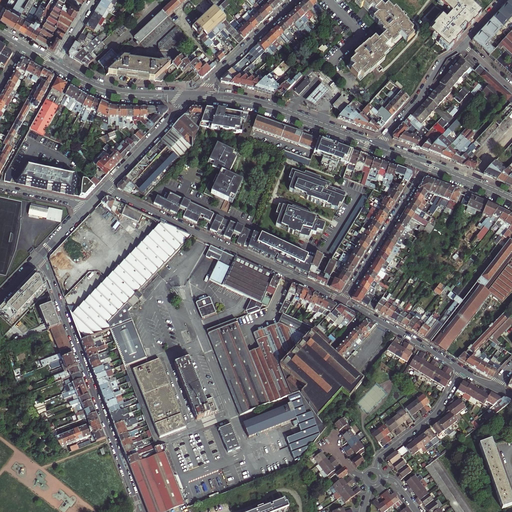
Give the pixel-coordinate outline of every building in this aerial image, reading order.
[(8,0),(8,1),(5,7),(1,16),(9,21),(14,24),(25,6),(22,4),(23,0),(8,0)] [(19,27),(32,7),(35,0),(34,0),(28,0),(25,6),(14,24),(18,26),(19,27)] [(54,33),(57,25),(63,7),(65,0),(78,0),(83,3),(84,1),(84,0),(57,0),(55,5),(36,37),(44,42),(49,45),(54,33)] [(99,5),(98,6),(107,11),(111,4),(104,0),(103,0),(101,3),(100,5),(99,5)] [(141,43),(168,17),(186,0),(174,0),(162,12),(134,39),(138,42),(136,44),(138,46),(141,43)] [(243,0),(251,8),(252,7),(254,7),(257,10),(255,12),(257,14),(264,21),(267,19),(269,17),(265,13),(265,14),(261,10),(255,3),(252,0),(243,0)] [(271,15),(273,13),(267,5),(261,0),(258,3),(257,2),(255,3),(261,10),(265,14),(265,13),(269,17),(271,15)] [(267,0),(270,2),(276,10),(277,9),(281,5),(277,0),(267,0)] [(304,0),(303,1),(301,3),(309,11),(311,9),(315,14),(317,12),(306,0),(304,0)] [(306,0),(317,12),(319,14),(324,9),(314,0),(306,0)] [(355,0),(356,1),(361,6),(363,5),(366,9),(367,10),(372,14),(371,15),(379,24),(377,25),(379,27),(380,28),(381,29),(383,31),(382,32),(385,36),(381,40),(378,37),(372,42),(369,45),(368,43),(362,49),(362,48),(357,52),(353,56),(355,59),(346,67),(360,81),(368,73),(369,75),(376,69),(379,73),(383,70),(378,65),(384,60),(383,59),(404,39),(408,43),(417,34),(411,27),(412,26),(405,19),(408,16),(405,13),(402,16),(397,10),(394,12),(385,2),(387,1),(386,0),(355,0)] [(438,0),(437,2),(446,10),(427,31),(431,35),(448,51),(457,41),(478,19),(483,14),(468,0),(438,0)] [(511,16),(511,0),(509,0),(487,24),(472,40),(482,49),(511,16)] [(80,8),(68,1),(64,7),(76,15),(76,14),(78,11),(80,8)] [(229,5),(225,1),(221,5),(224,9),(229,5)] [(34,36),(36,37),(55,5),(49,2),(42,14),(30,33),(34,36)] [(276,10),(270,2),(267,5),(273,13),(274,12),(276,10)] [(313,20),(315,18),(309,11),(301,3),(299,5),(297,6),(305,15),(307,13),(311,18),(313,20)] [(97,10),(95,13),(103,18),(107,11),(98,6),(98,7),(99,8),(97,10)] [(310,19),(305,15),(297,6),(295,8),(293,10),(305,23),(310,19)] [(25,30),(34,15),(31,13),(34,8),(32,7),(19,27),(23,29),(25,30)] [(64,7),(63,7),(57,25),(67,31),(67,30),(69,26),(70,25),(71,22),(72,20),(73,20),(73,19),(76,15),(64,7)] [(212,34),(216,29),(221,25),(226,21),(214,9),(193,29),(200,37),(198,39),(203,45),(208,40),(207,39),(212,34)] [(305,23),(293,10),(291,13),(288,15),(297,26),(302,31),(304,29),(309,34),(312,31),(305,23)] [(37,17),(34,15),(25,30),(29,32),(30,33),(42,14),(39,12),(37,17)] [(103,18),(95,13),(94,13),(95,14),(93,17),(92,19),(91,18),(90,20),(98,25),(103,18)] [(257,14),(252,19),(256,22),(255,23),(258,27),(261,24),(264,21),(257,14)] [(284,19),(281,22),(291,32),(295,37),(296,36),(295,34),(297,32),(294,29),(297,26),(288,15),(284,19)] [(168,17),(141,43),(145,48),(173,22),(168,17)] [(254,31),(247,23),(241,18),(236,22),(242,28),(246,32),(245,32),(249,36),(252,33),(254,31)] [(256,22),(252,19),(251,19),(247,23),(254,31),(257,28),(258,27),(255,23),(256,22)] [(94,32),(98,25),(90,20),(89,21),(90,21),(88,26),(87,27),(87,26),(86,27),(94,32)] [(221,25),(225,29),(240,44),(243,41),(244,40),(237,33),(226,21),(221,25)] [(242,28),(236,22),(235,24),(236,25),(235,25),(240,30),(237,33),(244,40),(247,38),(249,36),(245,32),(246,32),(242,28)] [(291,32),(281,22),(279,24),(277,25),(287,36),(291,32)] [(339,35),(343,31),(336,23),(332,27),(339,35)] [(67,31),(57,25),(54,33),(58,35),(60,33),(63,35),(65,33),(66,31),(67,31)] [(223,31),(225,29),(221,25),(216,29),(226,40),(228,37),(223,31)] [(275,27),(273,29),(281,36),(283,39),(287,43),(291,40),(287,36),(277,25),(275,27)] [(122,31),(119,27),(115,31),(120,36),(124,33),(122,31)] [(182,32),(183,32),(180,28),(179,29),(179,28),(175,28),(175,32),(172,31),(172,34),(169,34),(169,38),(165,37),(165,41),(162,40),(162,44),(159,44),(159,51),(168,51),(169,48),(172,48),(172,45),(175,45),(175,42),(178,42),(178,38),(181,39),(182,32)] [(226,40),(216,29),(212,34),(216,38),(218,36),(228,47),(230,46),(231,45),(226,40)] [(270,32),(277,40),(281,36),(273,29),(272,31),(270,32)] [(511,29),(488,55),(511,77),(511,29)] [(267,35),(266,36),(275,46),(279,43),(277,40),(270,32),(267,35)] [(56,47),(63,35),(60,33),(58,35),(54,33),(49,45),(52,47),(53,47),(56,47)] [(215,47),(217,45),(213,40),(215,39),(216,38),(212,34),(207,39),(208,40),(213,45),(215,47)] [(262,39),(272,50),(275,46),(266,36),(264,38),(262,39)] [(93,42),(74,59),(79,62),(81,63),(103,43),(97,37),(93,42)] [(74,59),(93,42),(87,38),(84,42),(78,39),(69,54),(69,55),(69,57),(70,57),(73,59),(74,59)] [(272,50),(262,39),(259,42),(258,43),(265,51),(268,54),(272,50)] [(213,45),(208,40),(203,45),(212,54),(214,51),(211,47),(213,45)] [(105,46),(103,43),(81,63),(85,66),(87,67),(97,58),(95,55),(96,54),(97,54),(105,46)] [(224,81),(230,83),(249,66),(265,51),(258,43),(250,51),(254,56),(238,70),(236,72),(234,70),(235,69),(233,67),(221,79),(221,81),(224,81)] [(173,64),(177,69),(178,70),(179,68),(182,65),(181,64),(185,61),(186,61),(194,53),(197,51),(198,49),(194,44),(191,47),(194,49),(187,56),(184,53),(173,64)] [(317,48),(322,53),(327,47),(325,44),(323,45),(322,44),(317,48)] [(0,67),(4,70),(13,55),(12,52),(0,45),(0,67)] [(112,61),(115,57),(117,56),(112,50),(98,63),(101,66),(104,68),(105,67),(112,60),(112,61)] [(218,50),(216,50),(214,51),(212,54),(220,63),(222,62),(224,59),(225,58),(218,50)] [(183,73),(190,67),(195,62),(193,59),(196,56),(194,53),(186,61),(185,61),(181,64),(182,65),(179,68),(181,70),(183,73)] [(124,59),(125,58),(123,55),(121,57),(119,54),(117,56),(115,57),(112,61),(112,60),(105,67),(108,70),(110,73),(124,59)] [(194,71),(201,64),(199,62),(205,56),(203,54),(201,56),(195,62),(190,67),(192,69),(194,71)] [(149,80),(155,81),(166,71),(171,66),(161,65),(161,66),(157,65),(158,58),(135,55),(129,60),(124,59),(110,73),(108,74),(121,77),(122,75),(127,76),(139,78),(150,80),(149,80)] [(195,73),(197,75),(211,62),(207,58),(206,59),(207,60),(207,62),(203,66),(201,64),(194,71),(195,73)] [(14,72),(24,77),(31,64),(25,60),(23,59),(21,60),(14,72)] [(460,62),(457,65),(466,73),(470,68),(461,60),(460,62)] [(203,79),(216,67),(211,62),(197,75),(200,78),(201,79),(203,79)] [(28,74),(33,65),(31,64),(24,77),(22,81),(24,80),(28,74)] [(453,69),(462,77),(466,73),(457,65),(456,66),(453,69)] [(37,67),(34,66),(30,75),(27,79),(31,82),(32,81),(38,68),(37,67)] [(249,66),(230,83),(237,84),(242,85),(253,76),(252,75),(252,74),(250,72),(252,70),(249,66)] [(489,85),(498,94),(510,105),(511,107),(511,95),(480,66),(475,72),(489,85)] [(38,68),(32,81),(36,83),(38,80),(39,80),(40,79),(44,71),(41,69),(38,68)] [(252,75),(253,76),(242,85),(246,86),(248,87),(259,77),(258,76),(260,74),(261,75),(262,73),(259,69),(257,71),(257,70),(252,74),(252,75)] [(458,82),(462,77),(453,69),(452,70),(449,74),(458,82)] [(261,90),(265,92),(285,73),(283,70),(275,77),(272,72),(264,79),(254,89),(258,90),(261,90)] [(44,71),(40,79),(43,81),(44,79),(46,80),(49,74),(46,72),(44,71)] [(169,75),(166,71),(155,81),(159,82),(162,82),(169,75)] [(12,77),(21,82),(22,81),(24,77),(14,72),(13,74),(12,77)] [(290,77),(285,73),(265,92),(270,93),(272,94),(276,90),(288,79),(290,77)] [(48,80),(46,83),(45,82),(44,83),(43,82),(41,85),(40,85),(39,86),(47,91),(54,77),(52,76),(49,74),(46,80),(48,80)] [(252,88),(254,89),(264,79),(261,75),(260,74),(258,76),(259,77),(248,87),(252,88)] [(291,82),(288,79),(276,90),(279,93),(282,96),(285,93),(300,77),(301,75),(300,74),(298,74),(292,80),(292,81),(291,82)] [(444,78),(453,87),(458,82),(449,74),(447,75),(444,78)] [(9,82),(18,87),(21,82),(12,77),(10,79),(9,82)] [(299,96),(311,83),(306,78),(294,91),(296,93),(299,96)] [(449,91),(453,87),(444,78),(442,80),(440,83),(441,84),(449,91)] [(62,82),(58,79),(49,95),(62,103),(66,97),(71,87),(70,86),(62,82)] [(17,89),(18,87),(9,82),(8,84),(6,87),(16,92),(17,89)] [(315,106),(329,91),(321,84),(306,101),(315,106)] [(449,91),(441,84),(439,86),(437,88),(445,96),(450,92),(449,91)] [(391,90),(404,102),(406,100),(408,98),(394,85),(390,89),(391,90)] [(498,94),(489,85),(483,92),(492,101),(498,94)] [(46,92),(47,91),(39,86),(39,87),(39,88),(38,91),(45,95),(46,92)] [(464,86),(461,89),(467,94),(470,91),(464,86)] [(15,94),(16,92),(6,87),(5,90),(4,92),(13,97),(15,94)] [(74,95),(76,90),(75,89),(71,87),(66,97),(68,98),(64,106),(67,108),(71,100),(72,101),(75,96),(74,95)] [(476,87),(470,92),(473,95),(479,89),(476,87)] [(445,96),(437,88),(435,90),(433,93),(441,101),(445,96)] [(479,89),(473,95),(477,98),(482,93),(479,89)] [(80,93),(76,90),(74,95),(75,96),(72,101),(71,100),(67,108),(73,112),(78,104),(83,94),(80,93)] [(391,90),(387,95),(389,96),(400,107),(402,105),(404,102),(391,90)] [(44,97),(45,95),(38,91),(36,94),(35,94),(34,95),(42,100),(44,97)] [(1,96),(11,101),(13,97),(4,92),(3,94),(1,96)] [(464,97),(459,92),(456,94),(461,100),(464,97)] [(441,101),(433,93),(431,94),(428,98),(437,106),(441,101)] [(29,98),(33,100),(40,104),(42,101),(42,100),(34,95),(31,94),(30,96),(29,98)] [(78,104),(73,112),(75,113),(78,112),(80,113),(83,108),(88,98),(87,97),(83,94),(78,104)] [(461,100),(456,94),(453,97),(459,102),(461,100)] [(62,103),(49,95),(31,129),(45,136),(61,105),(62,103)] [(0,98),(0,101),(6,104),(5,105),(8,106),(11,101),(1,96),(0,98)] [(341,114),(350,104),(346,101),(348,99),(346,96),(344,98),(341,96),(332,106),(341,114)] [(389,96),(384,101),(395,112),(398,109),(400,107),(389,96)] [(394,114),(395,112),(384,101),(382,99),(380,101),(375,97),(373,99),(391,116),(394,114)] [(93,100),(88,98),(83,108),(80,113),(80,115),(82,116),(82,117),(83,118),(82,122),(85,123),(86,120),(88,116),(91,110),(95,100),(93,100)] [(428,98),(424,102),(420,105),(429,114),(433,109),(437,106),(428,98)] [(391,116),(373,99),(369,104),(378,113),(377,114),(379,116),(378,116),(379,117),(381,119),(376,124),(374,123),(372,121),(365,128),(371,130),(374,131),(377,132),(391,116)] [(32,102),(30,101),(29,102),(31,103),(30,105),(32,106),(37,109),(38,108),(39,106),(40,104),(33,100),(32,102)] [(93,123),(95,120),(102,103),(99,102),(95,100),(91,110),(94,112),(92,117),(90,122),(93,123)] [(358,107),(352,102),(350,104),(341,114),(339,115),(337,118),(343,120),(346,121),(356,110),(358,107)] [(106,104),(102,103),(95,120),(100,122),(102,119),(105,120),(104,124),(108,126),(108,105),(106,104)] [(378,113),(369,104),(365,108),(364,109),(360,114),(351,123),(354,124),(360,126),(365,128),(372,121),(372,120),(370,119),(368,117),(367,119),(364,117),(366,115),(371,110),(373,113),(371,115),(373,117),(374,118),(377,114),(378,113)] [(108,126),(111,126),(111,122),(111,119),(110,119),(110,118),(117,118),(117,119),(116,122),(116,126),(119,126),(119,124),(119,107),(118,107),(114,107),(112,107),(108,105),(108,126)] [(419,107),(416,110),(425,118),(429,114),(420,105),(419,107)] [(476,142),(477,143),(481,147),(511,113),(511,107),(510,105),(476,142)] [(124,107),(119,107),(119,124),(119,126),(119,130),(126,127),(126,118),(127,118),(127,113),(126,113),(126,107),(124,107)] [(133,122),(133,107),(131,107),(126,107),(126,113),(127,113),(127,118),(126,118),(126,127),(129,130),(132,127),(135,130),(137,128),(136,127),(133,124),(132,125),(130,126),(130,122),(133,122)] [(152,122),(150,121),(150,120),(147,123),(144,120),(144,119),(144,118),(148,118),(148,117),(147,107),(145,107),(140,107),(140,118),(140,121),(147,128),(152,122)] [(156,108),(147,107),(148,117),(149,117),(150,118),(151,114),(156,113),(151,119),(150,121),(152,122),(155,125),(168,111),(167,108),(158,108),(156,108)] [(457,110),(453,107),(449,112),(452,115),(457,110)] [(196,109),(192,108),(185,116),(199,129),(202,119),(205,110),(198,109),(196,109)] [(233,114),(205,110),(202,119),(199,129),(243,135),(245,129),(253,130),(258,118),(233,114)] [(349,122),(351,123),(360,114),(356,110),(346,121),(349,122)] [(411,115),(420,124),(425,118),(416,110),(413,112),(411,115)] [(28,114),(22,111),(20,116),(26,119),(27,117),(28,114)] [(410,123),(412,125),(415,128),(418,130),(419,131),(423,126),(420,124),(411,115),(410,115),(407,118),(411,122),(410,123)] [(179,122),(172,129),(193,148),(199,129),(185,116),(179,122)] [(444,119),(441,117),(435,122),(436,123),(438,125),(444,119)] [(285,128),(258,118),(253,130),(314,151),(318,139),(293,130),(285,128)] [(407,118),(392,135),(393,138),(396,139),(398,140),(412,125),(410,123),(411,122),(407,118)] [(447,122),(444,119),(438,125),(441,128),(447,122)] [(23,124),(17,120),(17,121),(14,125),(20,128),(22,125),(23,124)] [(441,156),(451,145),(448,143),(450,141),(448,140),(447,142),(445,140),(459,124),(456,121),(451,126),(446,132),(427,151),(437,154),(441,156)] [(483,122),(478,126),(473,121),(470,124),(478,131),(485,124),(483,122)] [(447,122),(441,128),(446,132),(451,126),(447,122)] [(415,146),(423,149),(427,151),(446,132),(441,128),(438,125),(436,123),(434,126),(432,128),(436,132),(435,133),(437,135),(434,137),(432,136),(434,135),(430,131),(429,132),(415,146)] [(445,158),(451,160),(469,141),(478,131),(470,124),(451,145),(441,156),(445,158)] [(423,126),(419,131),(418,130),(413,135),(411,135),(411,136),(409,135),(415,128),(412,125),(398,140),(403,142),(412,145),(415,146),(429,132),(423,126)] [(510,145),(511,142),(511,128),(497,145),(500,148),(504,151),(510,145)] [(167,134),(126,177),(132,184),(167,148),(173,154),(139,190),(146,197),(149,193),(193,148),(172,129),(167,134)] [(17,134),(18,133),(12,130),(9,134),(15,138),(17,134)] [(135,135),(140,141),(145,135),(143,134),(140,130),(135,135)] [(7,139),(13,142),(15,139),(15,138),(9,134),(7,139)] [(140,141),(135,135),(134,135),(130,140),(136,145),(140,141)] [(7,145),(10,147),(12,144),(13,142),(7,139),(5,142),(4,144),(7,145)] [(120,145),(121,147),(115,152),(122,159),(129,153),(136,145),(130,140),(128,139),(124,143),(123,141),(120,145)] [(354,152),(318,139),(314,151),(313,153),(314,153),(313,155),(321,158),(321,156),(325,157),(322,165),(325,166),(324,168),(328,169),(329,168),(330,168),(329,170),(333,171),(333,169),(336,171),(339,163),(341,163),(341,164),(349,167),(354,152)] [(469,149),(473,144),(469,141),(451,160),(454,162),(457,163),(469,149)] [(463,166),(468,160),(469,159),(467,156),(475,147),(474,146),(477,143),(476,142),(473,144),(469,149),(457,163),(459,164),(463,166)] [(3,146),(1,149),(11,154),(13,151),(14,149),(10,147),(7,145),(4,144),(3,146)] [(236,153),(218,144),(208,166),(223,173),(213,194),(234,204),(244,183),(230,176),(238,160),(234,158),(236,153)] [(11,155),(11,154),(1,149),(0,151),(0,153),(1,154),(9,158),(11,155)] [(106,158),(115,167),(119,162),(122,159),(115,152),(111,149),(107,152),(107,153),(108,155),(111,153),(113,156),(110,159),(107,156),(106,158)] [(309,165),(311,160),(284,150),(282,156),(309,165)] [(354,152),(349,167),(348,168),(355,171),(355,169),(361,155),(358,154),(354,152)] [(8,160),(9,158),(1,154),(0,156),(0,158),(7,162),(8,160)] [(355,169),(362,172),(368,157),(365,156),(361,155),(355,169)] [(489,177),(496,180),(507,169),(499,161),(502,157),(500,155),(481,174),(489,177)] [(111,171),(115,167),(106,158),(103,161),(100,157),(94,163),(106,176),(111,171)] [(372,159),(368,157),(362,172),(365,173),(361,184),(365,186),(375,160),(372,159)] [(473,163),(469,168),(473,170),(481,161),(477,159),(473,163)] [(371,180),(376,182),(376,180),(383,163),(380,162),(375,160),(365,186),(373,189),(374,185),(369,183),(371,180)] [(376,180),(384,182),(390,165),(387,164),(383,163),(376,180)] [(511,163),(507,169),(496,180),(501,182),(503,183),(511,173),(511,163)] [(390,188),(396,173),(398,168),(394,167),(390,165),(384,182),(383,184),(388,187),(389,188),(390,188)] [(17,183),(16,184),(25,186),(31,187),(47,191),(49,191),(51,192),(60,194),(60,193),(65,194),(65,195),(71,196),(73,196),(77,178),(64,175),(64,173),(57,172),(56,174),(42,170),(42,168),(35,167),(34,169),(25,167),(20,177),(18,176),(15,182),(17,183)] [(6,173),(4,181),(10,183),(14,174),(16,171),(9,168),(6,173)] [(400,175),(395,185),(399,187),(398,188),(401,189),(401,188),(404,190),(407,185),(413,176),(411,173),(400,169),(398,168),(396,173),(400,175)] [(331,182),(303,172),(302,174),(292,171),(288,181),(292,182),(289,191),(321,207),(338,210),(347,195),(338,192),(340,188),(330,185),(331,182)] [(508,186),(510,187),(511,184),(511,173),(503,183),(508,186)] [(95,174),(93,176),(94,177),(99,183),(101,182),(102,181),(95,174)] [(86,176),(84,176),(80,190),(76,189),(75,196),(79,197),(85,198),(95,187),(90,181),(86,176)] [(97,185),(99,183),(94,177),(90,181),(95,187),(97,185)] [(126,177),(118,186),(118,189),(125,192),(130,194),(132,192),(134,191),(135,192),(138,189),(132,184),(126,177)] [(416,193),(425,199),(425,197),(435,181),(427,178),(425,179),(424,180),(416,193)] [(431,201),(432,199),(434,196),(441,184),(438,183),(435,181),(425,197),(431,201)] [(446,186),(441,184),(434,196),(440,198),(438,201),(433,210),(436,212),(439,206),(450,187),(446,186)] [(399,187),(395,185),(392,189),(401,195),(403,192),(404,190),(401,188),(401,189),(398,188),(399,187)] [(439,206),(446,211),(456,190),(453,188),(450,187),(439,206)] [(390,194),(398,199),(400,196),(401,195),(392,189),(390,194)] [(458,202),(461,194),(460,191),(456,190),(446,211),(445,213),(452,216),(458,202)] [(149,193),(146,197),(142,200),(148,203),(153,205),(157,197),(149,193)] [(153,205),(248,249),(254,234),(244,229),(245,228),(238,225),(238,226),(184,201),(184,200),(178,197),(177,198),(167,193),(164,200),(157,197),(153,205)] [(423,201),(425,199),(416,193),(414,197),(412,199),(421,204),(426,207),(427,203),(423,201)] [(398,199),(390,194),(387,198),(396,203),(397,201),(398,199)] [(488,202),(483,200),(468,195),(464,205),(468,207),(477,211),(483,213),(488,202)] [(337,252),(368,200),(362,196),(328,252),(335,256),(337,252)] [(395,205),(396,203),(387,198),(386,197),(384,196),(381,200),(393,207),(395,205)] [(102,202),(120,220),(122,214),(126,206),(109,198),(107,198),(106,198),(102,202)] [(421,204),(412,199),(411,202),(409,204),(418,209),(421,204)] [(376,200),(375,202),(376,203),(390,212),(392,209),(393,207),(381,200),(380,202),(379,202),(376,200)] [(491,203),(488,202),(483,213),(482,215),(487,218),(481,225),(479,224),(477,227),(481,230),(499,208),(491,203)] [(28,214),(60,221),(63,210),(30,203),(28,214)] [(390,212),(376,203),(374,207),(388,216),(389,214),(390,212)] [(418,209),(409,204),(407,207),(406,209),(429,223),(432,218),(423,212),(418,209)] [(142,214),(141,213),(126,206),(122,214),(138,223),(142,214)] [(309,214),(290,207),(289,209),(279,206),(275,216),(279,217),(276,226),(299,237),(309,239),(313,234),(321,236),(325,225),(317,222),(318,219),(309,216),(309,214)] [(387,218),(388,216),(374,207),(373,207),(370,212),(371,212),(385,221),(387,218)] [(499,219),(506,211),(503,209),(499,208),(481,230),(476,237),(473,241),(475,242),(477,239),(478,238),(481,240),(489,230),(488,230),(493,224),(492,224),(494,220),(497,217),(499,219)] [(406,209),(405,211),(403,215),(412,220),(413,219),(426,227),(429,223),(406,209)] [(495,224),(501,228),(511,214),(509,212),(506,211),(499,219),(497,222),(495,224)] [(384,223),(385,221),(371,212),(368,218),(382,226),(384,223)] [(496,246),(497,245),(511,225),(511,213),(511,214),(501,228),(497,233),(500,235),(498,238),(494,244),(496,246)] [(412,220),(403,215),(401,217),(400,220),(412,227),(416,230),(417,228),(417,227),(419,224),(412,220)] [(368,218),(365,222),(370,226),(379,231),(381,228),(382,226),(368,218)] [(412,227),(400,220),(398,223),(396,225),(409,233),(412,227)] [(164,224),(161,222),(106,280),(71,315),(81,340),(98,334),(110,329),(135,319),(132,309),(140,300),(136,295),(139,292),(154,276),(192,237),(164,224)] [(435,227),(429,223),(426,227),(426,228),(423,233),(429,237),(435,227)] [(409,233),(396,225),(395,228),(393,231),(406,238),(408,240),(410,236),(409,235),(410,234),(409,233)] [(510,239),(511,237),(511,225),(497,245),(503,249),(510,239)] [(369,228),(365,226),(363,228),(376,236),(378,233),(379,231),(370,226),(369,228)] [(376,236),(363,228),(360,234),(372,242),(374,239),(376,236)] [(315,262),(316,260),(305,255),(306,253),(305,253),(284,243),(283,245),(279,243),(280,241),(272,237),(271,239),(255,231),(254,234),(248,249),(296,272),(298,273),(309,278),(313,267),(315,262)] [(406,238),(393,231),(391,233),(390,236),(403,243),(406,238)] [(354,234),(362,239),(360,242),(369,247),(371,244),(372,242),(360,234),(356,232),(354,234)] [(403,243),(390,236),(388,238),(387,241),(400,250),(402,247),(401,246),(403,243)] [(352,239),(359,244),(357,246),(366,252),(368,250),(369,247),(360,242),(354,238),(352,239)] [(477,283),(491,294),(501,302),(502,302),(511,292),(511,254),(511,253),(511,252),(511,240),(510,239),(503,249),(477,283)] [(400,250),(387,241),(385,244),(383,246),(397,255),(400,250)] [(356,248),(350,244),(348,246),(364,256),(365,254),(366,252),(357,246),(356,248)] [(213,247),(212,246),(207,257),(211,259),(212,258),(219,261),(211,280),(223,286),(237,258),(230,255),(213,247)] [(347,249),(353,253),(352,255),(361,261),(362,258),(364,256),(348,246),(347,249)] [(383,246),(382,249),(380,252),(394,260),(397,255),(383,246)] [(335,256),(334,257),(339,261),(355,270),(357,267),(358,265),(342,256),(337,252),(335,256)] [(394,260),(380,252),(379,254),(377,257),(390,265),(394,260)] [(350,257),(344,253),(342,256),(358,265),(359,263),(361,261),(352,255),(350,257)] [(390,265),(377,257),(375,260),(374,262),(386,270),(387,271),(390,265)] [(275,275),(237,258),(223,286),(258,303),(256,307),(262,309),(264,305),(262,304),(265,296),(266,294),(275,275)] [(332,261),(330,260),(329,263),(328,265),(334,268),(336,265),(331,262),(332,261)] [(339,261),(337,265),(339,267),(352,275),(354,272),(355,270),(339,261)] [(386,270),(374,262),(373,264),(372,265),(384,273),(386,270)] [(381,278),(384,273),(372,265),(371,268),(369,270),(381,278)] [(317,281),(319,276),(320,274),(322,271),(319,270),(313,267),(309,278),(313,279),(317,281)] [(351,277),(352,275),(339,267),(337,269),(342,272),(340,275),(345,278),(345,277),(349,280),(351,277)] [(383,279),(381,278),(369,270),(367,273),(366,276),(379,284),(388,289),(390,287),(381,281),(383,279)] [(17,291),(0,308),(0,309),(12,321),(35,297),(37,299),(39,297),(37,295),(46,285),(45,283),(42,276),(39,275),(39,273),(35,272),(28,279),(17,291)] [(324,274),(322,273),(321,277),(318,282),(323,284),(327,286),(331,277),(324,274)] [(347,284),(349,280),(345,277),(345,278),(340,275),(338,278),(338,276),(334,274),(333,277),(346,285),(347,284)] [(266,294),(273,297),(282,279),(278,277),(275,275),(266,294)] [(157,278),(154,276),(139,292),(141,295),(157,278)] [(342,291),(346,285),(331,276),(331,277),(327,286),(333,289),(340,292),(342,291)] [(379,284),(366,276),(364,278),(363,281),(376,289),(379,284)] [(288,281),(283,294),(288,297),(294,284),(288,281)] [(363,281),(362,283),(359,286),(373,294),(376,289),(363,281)] [(438,346),(446,351),(454,341),(442,332),(475,288),(488,298),(491,294),(477,283),(475,285),(466,296),(463,301),(431,342),(438,346)] [(440,283),(437,288),(434,291),(440,296),(444,291),(442,289),(443,287),(445,289),(446,288),(440,283)] [(291,295),(291,294),(295,296),(296,296),(298,291),(297,291),(299,287),(296,285),(294,284),(288,297),(281,312),(284,314),(285,314),(292,302),(289,301),(289,300),(291,295)] [(373,294),(359,286),(358,289),(356,292),(370,300),(373,294)] [(296,300),(299,301),(300,300),(305,289),(303,288),(299,287),(297,291),(298,291),(296,296),(295,296),(292,302),(294,303),(296,300)] [(444,291),(440,296),(443,298),(449,290),(446,288),(445,289),(444,291)] [(475,288),(442,332),(454,341),(488,298),(475,288)] [(307,290),(305,289),(300,300),(298,304),(301,305),(301,304),(303,304),(305,300),(306,301),(308,296),(307,295),(309,291),(307,290)] [(306,301),(305,300),(303,304),(306,306),(307,303),(310,305),(315,294),(312,292),(309,291),(307,295),(308,296),(306,301)] [(376,304),(370,300),(356,292),(355,295),(353,298),(375,311),(379,305),(376,304)] [(424,338),(427,339),(431,342),(463,301),(451,292),(448,295),(456,301),(452,305),(439,322),(437,321),(424,338)] [(317,295),(315,294),(310,305),(308,308),(307,309),(312,312),(313,311),(315,305),(316,305),(319,301),(317,300),(320,296),(317,295)] [(379,305),(375,311),(378,312),(380,313),(383,308),(384,309),(387,304),(387,303),(390,299),(393,294),(391,294),(390,294),(387,298),(384,296),(382,300),(380,303),(379,305)] [(269,307),(272,300),(265,296),(262,304),(264,305),(269,307)] [(319,301),(316,305),(315,305),(313,311),(312,312),(317,314),(318,312),(325,298),(322,297),(320,296),(317,300),(319,301)] [(202,319),(217,314),(216,312),(217,312),(211,297),(197,302),(197,304),(202,319)] [(327,299),(325,298),(318,312),(313,318),(316,320),(322,314),(326,309),(326,310),(329,306),(328,305),(330,301),(327,299)] [(384,309),(383,308),(380,313),(383,315),(385,316),(394,303),(390,299),(387,303),(387,304),(384,309)] [(328,305),(329,306),(326,310),(326,309),(322,314),(326,318),(327,317),(338,306),(336,304),(334,303),(330,301),(328,305)] [(395,302),(394,303),(385,316),(388,317),(391,319),(394,315),(398,309),(400,305),(395,302)] [(393,320),(396,322),(405,310),(402,308),(405,304),(402,302),(400,305),(398,309),(394,315),(391,319),(393,320)] [(53,303),(40,308),(44,320),(58,315),(55,307),(53,303)] [(472,347),(471,346),(464,353),(471,358),(477,351),(489,339),(491,337),(493,336),(509,318),(511,316),(511,315),(511,303),(510,306),(510,307),(493,325),(492,324),(489,327),(490,328),(472,347)] [(404,321),(405,321),(409,316),(406,314),(406,313),(406,312),(410,306),(410,305),(409,304),(405,310),(396,322),(399,323),(401,325),(404,321)] [(344,307),(342,306),(339,307),(338,306),(327,317),(332,322),(327,327),(329,329),(335,323),(348,309),(344,307)] [(350,310),(348,309),(335,323),(339,327),(352,312),(350,310)] [(343,331),(358,315),(355,313),(352,312),(339,327),(338,327),(343,331)] [(423,317),(418,313),(414,318),(406,328),(409,329),(412,331),(413,330),(423,317)] [(251,351),(249,346),(248,346),(236,319),(207,330),(241,415),(289,396),(291,395),(286,381),(280,365),(315,328),(307,324),(303,323),(285,314),(284,314),(278,324),(254,333),(260,348),(251,351)] [(58,315),(44,320),(48,329),(51,328),(61,324),(58,315)] [(415,331),(418,334),(426,324),(426,319),(427,317),(425,315),(423,317),(413,330),(415,331)] [(411,316),(410,317),(409,316),(405,321),(404,321),(401,325),(404,327),(406,328),(414,318),(412,316),(411,316)] [(432,317),(427,322),(426,324),(418,334),(422,336),(424,338),(437,321),(432,317)] [(511,323),(511,320),(509,318),(493,336),(497,340),(500,336),(511,323)] [(110,329),(122,360),(124,364),(125,367),(149,357),(135,319),(110,329)] [(370,332),(376,325),(371,322),(367,320),(365,321),(361,325),(371,334),(372,333),(370,332)] [(64,330),(61,324),(51,328),(56,340),(66,336),(64,330)] [(319,325),(316,328),(324,335),(326,332),(319,325)] [(361,325),(360,327),(356,328),(367,338),(371,334),(361,325)] [(280,365),(286,381),(291,395),(300,392),(320,418),(342,391),(349,398),(364,379),(345,362),(334,352),(329,347),(332,343),(328,339),(324,335),(316,328),(315,328),(280,365)] [(364,342),(367,338),(356,328),(355,330),(353,332),(364,342)] [(360,346),(364,342),(353,332),(351,334),(349,336),(359,345),(360,346)] [(88,343),(88,344),(93,342),(93,341),(94,341),(94,339),(99,337),(98,334),(81,340),(82,343),(83,345),(88,343)] [(332,335),(328,339),(332,343),(336,339),(332,335)] [(56,340),(61,353),(71,349),(69,344),(66,336),(56,340)] [(357,347),(359,345),(349,336),(347,338),(346,340),(357,350),(358,348),(357,347)] [(399,338),(396,342),(387,352),(395,356),(402,346),(400,344),(402,340),(399,338)] [(357,350),(346,340),(344,342),(342,344),(353,354),(357,350)] [(105,341),(94,345),(93,342),(88,344),(88,343),(83,345),(85,350),(86,352),(106,344),(105,341)] [(361,370),(367,374),(389,345),(383,341),(361,370)] [(402,346),(395,356),(394,359),(400,363),(411,345),(408,343),(407,342),(405,341),(402,346)] [(106,344),(86,352),(88,357),(88,359),(99,355),(98,352),(106,349),(105,346),(107,346),(106,344)] [(353,354),(342,344),(340,346),(338,348),(349,358),(353,354)] [(411,345),(400,363),(404,365),(406,363),(408,364),(415,353),(413,352),(412,351),(415,347),(411,345)] [(349,358),(338,348),(336,350),(334,352),(345,362),(349,358)] [(61,353),(60,354),(61,359),(73,354),(72,352),(71,349),(61,353)] [(477,351),(471,358),(466,363),(469,365),(471,367),(477,359),(481,354),(477,351)] [(103,357),(99,359),(100,361),(107,358),(110,357),(108,353),(106,354),(106,352),(102,353),(103,357)] [(424,352),(421,357),(419,356),(418,355),(410,368),(416,372),(427,354),(424,352)] [(102,353),(99,355),(88,359),(89,361),(90,363),(91,364),(100,361),(99,359),(103,357),(102,353)] [(466,363),(471,358),(464,353),(458,359),(466,363)] [(41,362),(42,367),(49,364),(61,359),(60,354),(41,362)] [(73,354),(61,359),(49,364),(51,369),(62,365),(65,371),(78,366),(76,361),(73,354)] [(415,374),(421,377),(430,363),(428,362),(427,361),(430,356),(427,354),(416,372),(415,374)] [(477,370),(482,362),(485,359),(487,357),(484,354),(482,357),(477,359),(471,367),(473,368),(477,370)] [(485,375),(487,376),(491,367),(499,358),(495,355),(490,361),(486,366),(482,373),(485,375)] [(206,401),(189,358),(175,363),(197,419),(218,411),(213,398),(206,401)] [(482,362),(477,370),(480,372),(482,373),(486,366),(490,361),(488,360),(487,362),(485,359),(482,362)] [(185,424),(159,360),(133,370),(159,434),(185,424)] [(420,379),(425,383),(438,361),(436,360),(433,365),(431,363),(430,363),(421,377),(420,379)] [(100,361),(91,364),(93,369),(93,371),(107,366),(105,361),(101,363),(100,361)] [(439,368),(442,363),(438,361),(425,383),(431,387),(432,385),(442,370),(440,369),(439,368)] [(108,377),(113,375),(112,372),(122,369),(123,371),(126,370),(125,367),(124,364),(122,365),(114,368),(105,372),(106,373),(100,375),(100,374),(95,376),(97,380),(97,381),(108,377)] [(495,373),(501,367),(494,364),(491,367),(487,376),(490,377),(493,378),(495,373)] [(107,366),(93,371),(94,374),(95,376),(100,374),(100,375),(106,373),(105,372),(114,368),(114,367),(112,367),(112,366),(110,367),(109,365),(107,366)] [(54,379),(64,375),(66,378),(71,376),(73,375),(74,375),(80,372),(79,370),(78,366),(65,371),(53,376),(54,379)] [(443,371),(442,370),(432,385),(438,389),(450,369),(447,367),(444,372),(443,371)] [(438,389),(444,393),(454,378),(452,377),(450,376),(453,370),(450,369),(438,389)] [(67,391),(62,392),(63,394),(85,385),(84,383),(81,374),(80,372),(74,375),(73,375),(75,381),(73,382),(65,385),(67,391)] [(97,381),(99,385),(99,386),(100,387),(104,385),(104,384),(109,382),(110,383),(115,381),(114,378),(109,380),(108,377),(97,381)] [(461,393),(461,392),(465,394),(473,382),(471,381),(469,380),(467,384),(464,382),(463,382),(458,391),(461,393)] [(104,385),(100,387),(101,391),(102,392),(112,388),(111,386),(116,384),(115,381),(110,383),(109,382),(104,384),(104,385)] [(476,384),(473,382),(465,394),(464,397),(470,401),(478,389),(476,388),(474,386),(476,384)] [(65,398),(77,394),(78,398),(89,394),(88,391),(85,385),(63,394),(65,398)] [(113,391),(112,388),(102,392),(103,397),(104,398),(109,396),(108,395),(113,393),(114,394),(119,392),(118,388),(113,391)] [(479,390),(478,389),(470,401),(476,405),(478,402),(485,390),(482,388),(481,390),(479,390)] [(481,405),(484,407),(485,406),(491,396),(489,395),(487,394),(489,392),(485,390),(478,402),(482,404),(481,405)] [(108,395),(109,396),(104,398),(105,402),(106,403),(116,399),(121,397),(119,392),(114,394),(113,393),(108,395)] [(319,436),(326,427),(320,418),(300,392),(291,395),(289,396),(292,404),(244,422),(249,436),(297,418),(298,420),(294,422),(295,425),(299,424),(302,432),(295,435),(294,432),(287,435),(288,438),(287,438),(295,460),(298,459),(299,461),(303,456),(319,436)] [(496,394),(493,392),(491,396),(485,406),(489,409),(504,398),(499,395),(498,396),(496,394)] [(78,403),(79,405),(91,400),(90,398),(89,394),(78,398),(69,402),(71,405),(78,403)] [(419,400),(429,413),(433,409),(431,406),(430,407),(429,405),(430,404),(431,403),(425,395),(419,400)] [(494,411),(486,418),(487,420),(511,401),(511,400),(508,399),(505,397),(504,398),(489,409),(494,411)] [(116,399),(106,403),(107,407),(108,409),(113,407),(114,408),(119,406),(118,405),(123,403),(122,400),(117,402),(116,399)] [(459,402),(456,399),(453,401),(461,412),(465,409),(466,410),(468,408),(467,407),(462,400),(460,401),(459,402)] [(93,404),(91,400),(79,405),(73,407),(76,414),(77,413),(94,407),(93,404)] [(419,400),(413,404),(419,412),(420,411),(421,410),(423,413),(422,413),(424,416),(429,413),(419,400)] [(108,409),(109,410),(110,413),(110,414),(126,408),(125,406),(130,403),(129,401),(123,403),(118,405),(119,406),(114,408),(113,407),(108,409)] [(458,415),(461,412),(453,401),(450,403),(453,407),(451,408),(449,409),(450,411),(456,418),(459,415),(458,415)] [(40,403),(34,405),(40,414),(47,411),(43,402),(40,403)] [(406,409),(416,422),(421,419),(418,416),(417,417),(416,414),(417,413),(419,412),(413,404),(406,409)] [(95,409),(94,407),(77,413),(79,420),(87,416),(96,413),(95,409)] [(126,408),(110,414),(112,418),(112,420),(118,418),(117,417),(122,415),(122,416),(132,412),(130,407),(126,408)] [(409,423),(408,424),(410,427),(414,424),(405,410),(399,415),(405,423),(406,422),(407,421),(409,423)] [(456,424),(459,422),(456,418),(450,411),(448,412),(449,413),(450,415),(448,416),(446,418),(453,427),(456,425),(456,424)] [(117,417),(118,418),(112,420),(114,424),(114,425),(134,418),(132,412),(122,416),(122,415),(117,417)] [(97,415),(88,418),(90,424),(99,420),(98,418),(97,415)] [(405,423),(399,415),(393,419),(403,432),(407,429),(405,426),(404,427),(402,425),(403,424),(405,423)] [(134,418),(114,425),(116,430),(117,431),(123,429),(123,428),(130,425),(130,426),(136,424),(138,423),(135,417),(134,418)] [(450,436),(457,432),(453,427),(446,418),(444,419),(443,420),(441,417),(438,420),(446,431),(450,436)] [(394,431),(396,430),(397,432),(396,433),(399,436),(403,432),(393,419),(387,424),(393,432),(394,431)] [(444,434),(443,433),(446,431),(438,420),(438,419),(435,421),(437,424),(436,425),(434,427),(441,436),(444,434)] [(87,425),(89,430),(101,425),(100,422),(99,420),(90,424),(88,425),(87,425)] [(347,425),(347,426),(342,420),(336,425),(341,431),(342,430),(343,430),(344,432),(349,428),(347,425)] [(123,429),(117,431),(118,435),(119,437),(137,429),(141,428),(140,426),(138,427),(136,424),(130,426),(130,425),(123,428),(123,429)] [(220,428),(230,456),(242,452),(231,424),(220,428)] [(91,432),(93,431),(94,434),(103,430),(102,428),(101,425),(89,430),(89,431),(91,431),(91,432)] [(391,433),(385,425),(379,430),(389,443),(393,440),(391,437),(390,438),(388,435),(390,434),(391,433)] [(349,431),(351,430),(349,428),(344,432),(346,434),(343,436),(343,437),(343,438),(344,440),(347,443),(354,438),(349,431)] [(139,432),(137,429),(119,437),(120,438),(120,440),(121,442),(135,436),(136,436),(135,434),(139,432)] [(428,431),(426,429),(423,431),(431,442),(434,446),(441,441),(431,429),(429,430),(428,431)] [(89,431),(89,430),(81,433),(83,438),(88,437),(91,435),(89,431)] [(103,430),(94,434),(92,435),(93,437),(94,439),(94,440),(105,436),(104,434),(103,430)] [(385,446),(389,443),(379,430),(373,435),(379,443),(381,441),(382,441),(383,443),(382,443),(385,446)] [(74,436),(72,431),(67,433),(64,434),(66,439),(74,436)] [(428,445),(431,442),(423,431),(420,433),(422,436),(421,436),(419,438),(426,447),(429,446),(428,445)] [(59,442),(63,440),(61,435),(59,436),(58,432),(56,432),(53,433),(57,439),(59,442)] [(74,436),(77,441),(82,439),(83,438),(81,433),(74,436)] [(66,439),(69,444),(75,442),(77,441),(74,436),(66,439)] [(135,436),(121,442),(122,445),(123,447),(142,440),(141,438),(137,439),(135,436)] [(348,447),(345,449),(347,452),(358,444),(354,438),(347,443),(348,445),(350,447),(348,448),(348,447)] [(414,438),(411,440),(419,451),(423,448),(426,453),(429,451),(426,447),(419,438),(417,439),(416,440),(414,438)] [(59,442),(62,447),(67,453),(70,452),(67,445),(68,444),(69,444),(66,439),(63,440),(59,442)] [(142,440),(123,447),(125,451),(125,453),(135,449),(134,446),(145,442),(144,439),(142,440)] [(408,446),(406,447),(414,457),(417,455),(416,454),(419,451),(411,440),(408,442),(410,445),(408,446)] [(0,449),(9,457),(14,451),(1,441),(0,443),(0,449)] [(363,450),(358,444),(347,452),(351,456),(353,455),(352,454),(353,452),(354,454),(356,455),(362,451),(363,450)] [(127,457),(127,458),(140,454),(155,448),(156,447),(156,445),(141,450),(137,452),(135,449),(125,453),(127,457)] [(155,448),(157,454),(165,451),(163,445),(156,447),(155,448)] [(495,457),(491,446),(479,450),(502,511),(509,511),(511,511),(511,501),(504,480),(495,457)] [(172,468),(165,451),(157,454),(150,457),(144,459),(142,460),(130,464),(138,485),(146,505),(148,511),(163,511),(186,504),(172,468)] [(353,462),(358,467),(365,462),(361,456),(364,454),(362,451),(356,455),(357,457),(358,458),(353,462)] [(402,458),(397,451),(387,458),(388,460),(389,461),(388,463),(391,466),(402,458)] [(322,462),(327,458),(325,455),(322,452),(319,454),(318,452),(313,455),(315,458),(317,456),(322,462)] [(127,458),(128,460),(129,463),(130,464),(142,460),(142,458),(140,454),(127,458)] [(327,458),(322,462),(326,468),(335,461),(333,458),(330,460),(331,461),(330,462),(328,459),(327,458)] [(407,464),(402,458),(391,466),(392,469),(394,468),(396,470),(398,472),(407,464)] [(335,461),(326,468),(331,474),(332,473),(336,470),(335,468),(333,466),(335,465),(336,466),(338,464),(335,461)] [(465,511),(431,463),(426,467),(456,511),(465,511)] [(412,471),(407,464),(398,472),(399,474),(401,475),(398,477),(401,480),(412,471)] [(335,476),(336,475),(340,480),(343,478),(348,474),(344,469),(339,473),(337,471),(336,470),(332,473),(335,476)] [(407,487),(409,490),(423,478),(420,475),(419,476),(417,474),(406,482),(408,483),(409,485),(407,487)] [(343,478),(340,480),(336,484),(339,487),(338,488),(340,490),(353,480),(351,478),(346,482),(345,480),(343,478)] [(411,493),(413,491),(414,492),(416,494),(426,486),(428,484),(423,478),(409,490),(411,493)] [(355,482),(354,482),(353,480),(340,490),(342,493),(342,492),(345,495),(352,489),(351,488),(350,486),(355,482)] [(357,485),(352,489),(345,495),(344,495),(346,498),(347,497),(349,501),(356,495),(355,493),(354,492),(359,488),(357,485)] [(418,497),(416,499),(418,501),(429,493),(427,489),(428,488),(426,486),(416,494),(417,496),(418,497)] [(396,493),(392,496),(390,493),(391,492),(389,489),(387,491),(385,492),(395,506),(397,508),(403,503),(396,493)] [(387,500),(383,503),(390,510),(395,506),(385,492),(383,494),(381,495),(383,498),(385,497),(387,500)] [(429,493),(418,501),(419,503),(421,506),(423,504),(425,505),(435,497),(434,495),(432,496),(429,493)] [(261,506),(244,511),(273,511),(289,506),(285,496),(261,506)] [(373,502),(381,511),(387,511),(390,510),(383,503),(380,505),(378,502),(379,501),(377,499),(375,500),(373,502)] [(428,509),(429,511),(426,511),(433,511),(440,507),(438,504),(440,503),(437,500),(427,508),(428,509)]
